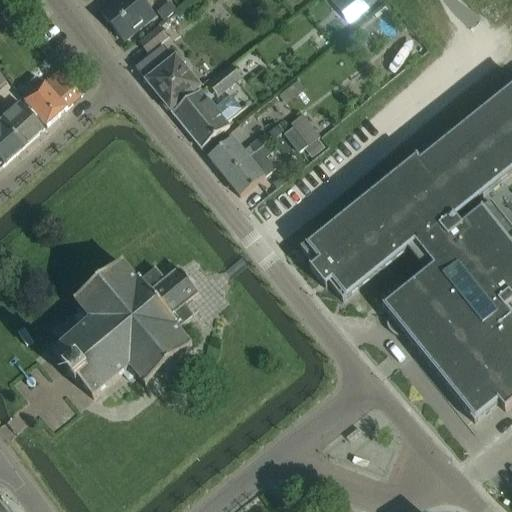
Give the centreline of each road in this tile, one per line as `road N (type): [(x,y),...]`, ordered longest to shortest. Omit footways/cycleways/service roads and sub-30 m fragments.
road 1 (residential): [(259,250),(488,53)]
road 2 (residential): [(259,250),(120,79)]
road 3 (residential): [(456,483),(420,500),(383,498),(309,469),(291,445)]
road 4 (residential): [(366,383),(259,250)]
road 5 (residential): [(0,189),(120,79)]
road 6 (residential): [(456,483),(366,383)]
